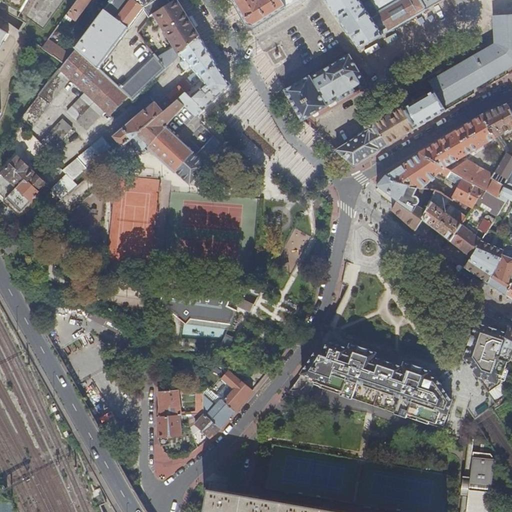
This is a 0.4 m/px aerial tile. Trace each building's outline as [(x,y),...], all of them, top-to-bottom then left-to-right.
[(78,0),(65,19),(70,22),(73,19),(76,21),(90,0),(78,0)] [(112,0),(106,9),(77,47),(104,73),(106,71),(101,66),(145,8),(151,17),(152,16),(154,15),(171,4),(169,0),(112,0)] [(177,0),(171,4),(154,15),(166,33),(165,34),(166,37),(167,36),(175,47),(157,58),(167,68),(181,54),(200,36),(189,18),(177,0)] [(233,0),(248,25),(256,27),(267,20),(282,10),(288,7),(283,0),(233,0)] [(327,0),(327,1),(346,30),(360,48),(442,0),(399,0),(378,12),(379,14),(372,17),(360,0),(327,0)] [(371,0),(378,12),(399,0),(371,0)] [(452,0),(457,8),(471,1),(470,0),(452,0)] [(435,91),(444,106),(511,66),(511,14),(495,16),(496,44),(430,82),(431,84),(435,91)] [(209,51),(200,36),(181,54),(185,60),(180,64),(186,70),(191,65),(194,69),(197,72),(196,74),(194,74),(158,105),(155,102),(145,111),(145,110),(114,137),(120,143),(104,157),(103,158),(76,182),(79,185),(126,144),(129,142),(130,141),(177,100),(179,99),(187,91),(196,84),(218,65),(215,59),(209,51)] [(49,40),(42,49),(64,63),(67,60),(71,54),(49,40)] [(44,88),(19,122),(28,131),(44,110),(54,97),(70,78),(85,93),(67,112),(86,129),(104,110),(107,113),(124,94),(77,49),(67,61),(67,60),(64,63),(44,88)] [(155,55),(120,88),(133,100),(167,68),(157,58),(155,55)] [(367,85),(350,55),(311,77),(310,76),(286,91),(304,121),(316,113),(318,111),(333,103),(337,100),(338,102),(367,85)] [(376,66),(382,80),(398,72),(392,58),(376,66)] [(224,74),(218,65),(196,84),(202,91),(207,86),(211,90),(198,101),(187,91),(179,99),(185,105),(196,115),(214,100),(231,85),(224,74)] [(431,84),(430,82),(426,77),(421,80),(425,87),(431,84)] [(375,120),(390,144),(406,135),(432,119),(447,110),(444,106),(435,91),(419,100),(418,99),(416,100),(417,102),(412,104),(406,93),(409,91),(408,88),(390,98),(398,111),(387,117),(386,114),(384,116),(385,118),(382,120),(378,114),(377,113),(372,116),(375,120)] [(165,126),(183,107),(177,100),(130,141),(132,142),(132,146),(140,153),(145,152),(149,148),(175,171),(176,170),(190,184),(208,165),(204,161),(222,142),(215,135),(195,157),(192,154),(193,152),(180,140),(165,126)] [(485,114),(481,116),(495,138),(506,154),(494,175),(492,179),(504,186),(505,185),(511,174),(511,172),(511,156),(507,153),(511,147),(503,134),(511,128),(511,112),(507,104),(485,114)] [(449,136),(421,153),(445,167),(468,154),(487,143),(495,138),(481,116),(473,121),(449,136)] [(63,119),(41,143),(50,152),(72,128),(63,119)] [(368,131),(338,150),(356,166),(373,155),(390,144),(375,120),(366,127),(367,128),(368,131)] [(87,166),(110,147),(102,137),(78,157),(87,166)] [(404,164),(386,176),(397,183),(435,191),(437,191),(437,187),(427,184),(436,175),(444,180),(444,179),(448,181),(450,179),(460,185),(453,197),(454,197),(472,207),(475,203),(479,197),(481,198),(486,191),(451,170),(445,167),(421,153),(404,164)] [(0,176),(0,193),(5,198),(11,194),(32,171),(17,157),(2,173),(3,174),(0,176)] [(64,171),(73,180),(86,168),(77,158),(64,171)] [(468,160),(451,170),(486,191),(497,198),(504,186),(492,179),(494,175),(468,160)] [(31,201),(32,201),(47,185),(32,171),(11,194),(5,198),(20,212),(31,201)] [(67,175),(72,181),(73,180),(64,171),(63,171),(67,175)] [(52,190),(62,200),(79,185),(76,182),(75,183),(72,181),(67,175),(52,190)] [(402,219),(416,231),(423,220),(435,191),(397,183),(386,176),(380,183),(378,186),(397,200),(392,211),(402,219)] [(504,186),(497,198),(505,202),(506,202),(508,199),(511,201),(511,209),(510,213),(511,213),(511,187),(505,185),(504,186)] [(435,191),(423,220),(435,230),(451,241),(460,227),(472,207),(454,197),(452,201),(450,200),(448,204),(458,212),(455,216),(456,217),(455,219),(446,213),(448,210),(446,209),(444,211),(439,208),(447,197),(440,193),(437,191),(435,191)] [(497,198),(486,191),(481,198),(479,197),(475,203),(481,207),(483,204),(493,210),(491,213),(497,216),(505,202),(497,198)] [(5,198),(3,200),(20,217),(34,203),(32,201),(31,201),(20,212),(5,198)] [(472,210),(469,218),(476,221),(479,213),(472,210)] [(478,228),(487,233),(492,224),(484,218),(478,228)] [(460,227),(451,241),(460,248),(469,255),(463,265),(466,267),(482,241),(471,232),(470,235),(460,227)] [(2,242),(5,249),(15,240),(11,235),(2,242)] [(15,240),(5,249),(8,256),(23,242),(19,237),(15,240)] [(482,241),(466,267),(471,271),(477,274),(489,283),(502,254),(503,250),(482,241)] [(511,257),(502,254),(489,283),(496,287),(507,294),(511,283),(511,282),(511,257)] [(244,290),(245,288),(163,281),(161,298),(201,302),(202,294),(228,297),(228,298),(239,303),(238,304),(252,311),(258,296),(257,296),(244,290)] [(182,335),(206,335),(205,322),(202,322),(202,323),(182,324),(182,335)] [(467,362),(481,323),(479,322),(477,322),(473,333),(472,333),(470,339),(468,344),(469,345),(465,357),(467,362)] [(511,360),(511,327),(509,326),(508,329),(496,325),(495,327),(481,323),(467,362),(488,392),(500,384),(508,361),(508,360),(511,358),(511,360)] [(325,350),(315,379),(313,385),(317,386),(442,429),(453,400),(437,378),(430,375),(403,367),(376,357),(349,348),(328,341),(325,350)] [(350,344),(349,348),(376,357),(377,353),(370,350),(370,349),(358,346),(350,344)] [(317,347),(314,354),(302,375),(306,376),(315,379),(325,350),(320,349),(317,347)] [(403,367),(430,375),(431,371),(425,369),(425,368),(418,366),(413,364),(412,365),(405,363),(403,367)] [(261,380),(265,376),(254,368),(243,381),(253,390),(261,380)] [(245,400),(253,390),(243,381),(229,370),(222,378),(228,383),(236,389),(227,398),(220,391),(217,394),(236,410),(245,400)] [(227,420),(236,410),(217,394),(204,382),(204,387),(204,412),(221,427),(227,420)] [(236,389),(228,383),(220,391),(227,398),(236,389)] [(186,389),(158,392),(160,403),(160,408),(159,416),(180,415),(186,414),(186,411),(182,411),(180,393),(186,393),(186,389)] [(217,432),(221,427),(204,412),(197,413),(186,414),(188,418),(193,417),(196,424),(210,437),(212,435),(217,432)] [(180,415),(159,416),(159,431),(158,439),(160,442),(162,445),(171,444),(170,434),(181,434),(180,415)] [(191,427),(196,424),(193,417),(188,418),(191,427)] [(466,448),(459,511),(484,511),(492,450),(466,448)] [(211,489),(206,511),(343,511),(247,495),(242,494),(227,492),(211,489)]
